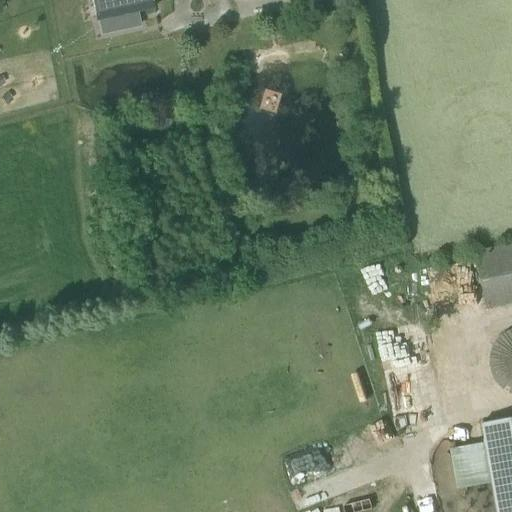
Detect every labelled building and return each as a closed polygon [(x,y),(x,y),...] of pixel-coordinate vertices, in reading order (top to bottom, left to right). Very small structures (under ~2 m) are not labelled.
[(90,0),(95,21),(152,9),(150,0),(90,0)] [(511,245),(476,252),(487,310),(511,305),(511,245)] [(484,380),(511,389),(511,325),(504,323),(484,380)] [(397,341),(401,359),(422,355),(419,337),(397,341)] [(496,511),(511,511),(511,418),(483,424),(486,443),(448,450),(455,490),(491,484),(496,511)] [(342,453),(289,477),(294,489),(347,465),(342,453)] [(294,487),(300,506),(403,474),(397,455),(294,487)] [(436,492),(416,495),(419,511),(438,508),(436,492)]
